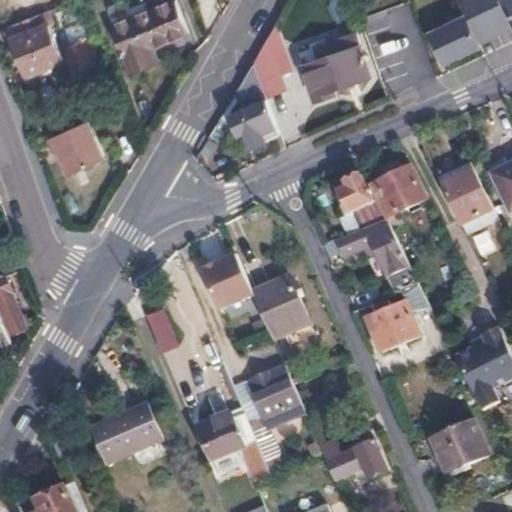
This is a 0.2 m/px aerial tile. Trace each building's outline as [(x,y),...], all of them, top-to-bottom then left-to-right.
[(511,0),(457,0),(465,20),(429,34),(443,68),(511,40),(511,0)] [(177,7),(113,29),(129,78),(156,68),(151,52),(189,40),(177,7)] [(49,11),(12,25),(18,40),(16,41),(29,76),(65,62),(52,26),(55,25),(49,11)] [(281,77),(294,72),(276,26),(266,45),(268,50),(272,54),(281,77)] [(356,35),(300,52),(317,102),(336,96),(334,90),(369,78),(356,35)] [(93,71),(84,44),(68,49),(78,76),(93,71)] [(255,65),(262,83),(267,99),(287,92),(281,77),(272,54),(268,50),(266,45),(260,55),(255,65)] [(255,65),(244,82),(251,106),(229,115),(237,135),(243,133),(249,148),(264,142),(262,133),(278,127),(267,99),(262,83),(255,65)] [(91,123),(53,139),(69,176),(107,161),(91,123)] [(511,163),(502,168),(510,183),(500,188),(511,214),(511,213),(511,163)] [(385,179),(371,186),(378,201),(387,219),(427,199),(410,167),(401,172),(399,168),(383,176),(385,179)] [(496,210),(476,170),(443,186),(448,194),(463,226),(496,210)] [(358,210),(365,228),(387,219),(378,201),(376,202),(362,175),(345,183),(347,188),(339,192),(351,213),(358,210)] [(463,226),(448,194),(432,203),(447,234),(463,226)] [(420,285),(388,221),(339,242),(345,257),(369,246),(374,255),(379,253),(396,295),(405,291),(420,285)] [(206,259),(228,250),(220,231),(198,240),(206,259)] [(200,269),(219,309),(251,295),(232,254),(200,269)] [(26,327),(5,274),(0,276),(0,308),(2,308),(11,334),(26,327)] [(296,285),(258,302),(276,340),(313,323),(296,285)] [(393,307),(390,300),(374,308),(377,313),(368,317),(383,353),(424,335),(419,325),(436,318),(420,285),(405,291),(408,300),(393,307)] [(166,307),(147,315),(164,353),(183,345),(166,307)] [(0,348),(12,344),(0,314),(0,348)] [(511,347),(504,330),(457,352),(484,410),(511,396),(511,347)] [(306,411),(293,380),(287,365),(255,379),(261,394),(277,388),(291,419),(306,411)] [(151,405),(94,431),(110,467),(166,442),(151,405)] [(241,450),(255,482),(272,474),(258,441),(247,416),(244,408),(199,427),(214,461),(241,450)] [(258,441),(272,474),(285,469),(260,410),(247,416),(258,441)] [(491,454),(475,418),(433,437),(450,473),(491,454)] [(336,440),(321,446),(324,452),(337,482),(366,471),(370,480),(392,471),(377,440),(342,454),(336,440)] [(78,511),(66,485),(38,497),(44,511),(78,511)] [(500,511),(496,502),(473,511),(500,511)]
